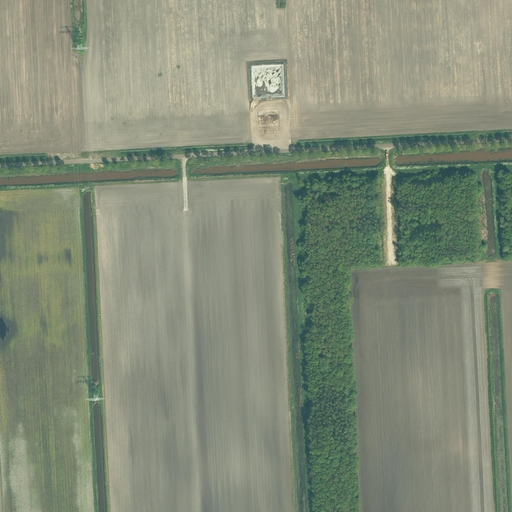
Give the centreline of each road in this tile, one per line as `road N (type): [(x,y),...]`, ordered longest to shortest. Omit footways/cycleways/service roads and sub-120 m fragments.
road 1 (unclassified): [(0,165),(511,139)]
road 2 (track): [(511,164),(184,180),(183,155)]
